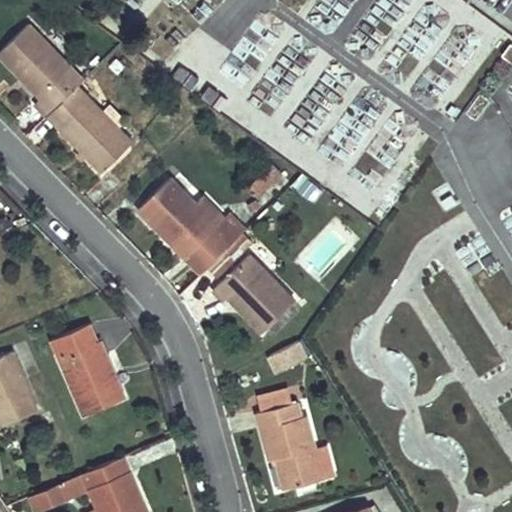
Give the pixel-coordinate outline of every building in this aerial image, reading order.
[(30,21),(0,49),(0,57),(39,98),(33,104),(45,116),(46,115),(79,83),(85,78),(30,21)] [(79,83),(46,115),(79,150),(75,154),(81,160),(86,156),(101,172),(134,140),(120,126),(104,109),(79,83)] [(104,109),(120,126),(126,120),(110,103),(104,109)] [(283,173),(272,162),(249,184),(260,196),(283,173)] [(308,177),(302,172),(292,183),(298,189),(307,177),(308,177)] [(137,209),(200,273),(247,228),(230,211),(225,216),(204,193),(197,200),(171,175),(137,209)] [(318,186),(307,177),(298,189),(297,190),(308,199),(318,186)] [(260,206),(257,199),(247,204),(250,211),(260,206)] [(296,298),(251,252),(212,290),(222,301),(227,297),(261,332),(296,298)] [(91,321),(50,339),(82,415),(127,395),(102,338),(99,340),(91,321)] [(308,356),(300,339),(267,356),(275,373),(308,356)] [(14,349),(0,355),(0,425),(39,408),(14,349)] [(288,385),(257,394),(261,410),(293,402),(288,385)] [(281,483),(283,488),(325,477),(317,446),(308,414),(303,415),(299,400),(293,402),(261,410),(255,411),(267,459),(271,458),(273,466),(269,467),(274,485),(281,483)] [(317,446),(325,477),(336,474),(328,444),(317,446)] [(149,511),(125,455),(81,474),(88,490),(96,507),(97,511),(149,511)] [(57,484),(64,501),(88,490),(81,474),(57,484)] [(35,494),(43,510),(64,501),(57,484),(35,494)] [(28,497),(34,511),(37,511),(43,510),(35,494),(28,497)]
